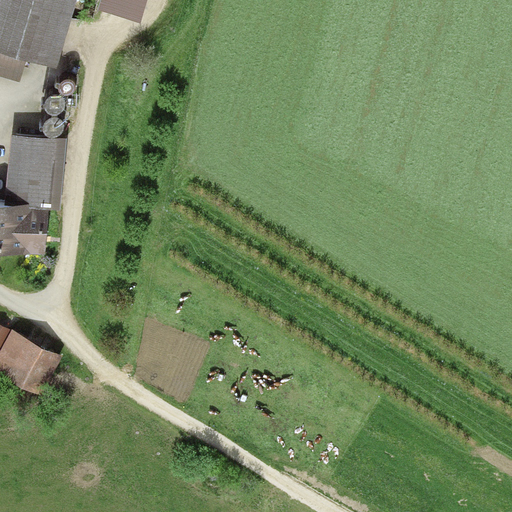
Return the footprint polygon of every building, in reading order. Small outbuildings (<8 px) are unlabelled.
[(0,0),(0,51),(25,58),(57,68),(76,0),(0,0)] [(141,21),(146,0),(102,0),(99,10),(141,21)] [(0,77),(18,83),(25,58),(0,51),(0,77)] [(11,135),(5,206),(50,209),(60,210),(67,139),(11,135)] [(0,252),(46,256),(50,209),(5,206),(0,205),(0,252)] [(62,358),(12,331),(0,324),(0,374),(41,397),(62,358)]
